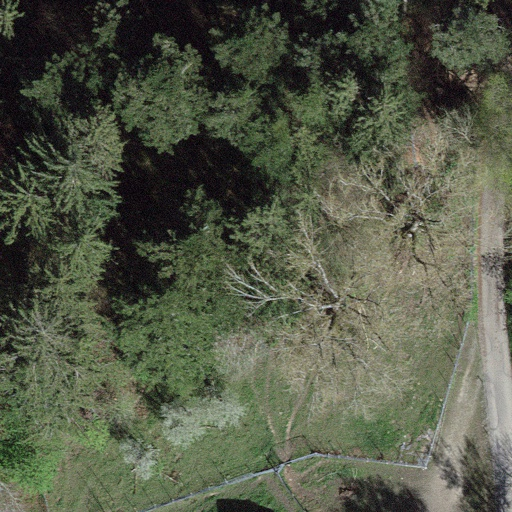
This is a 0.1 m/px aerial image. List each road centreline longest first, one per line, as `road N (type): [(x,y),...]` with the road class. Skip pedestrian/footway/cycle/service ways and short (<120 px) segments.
road 1 (track): [(328,511),(254,403),(152,161),(130,64),(130,0)]
road 2 (track): [(496,343),(448,461),(437,511)]
